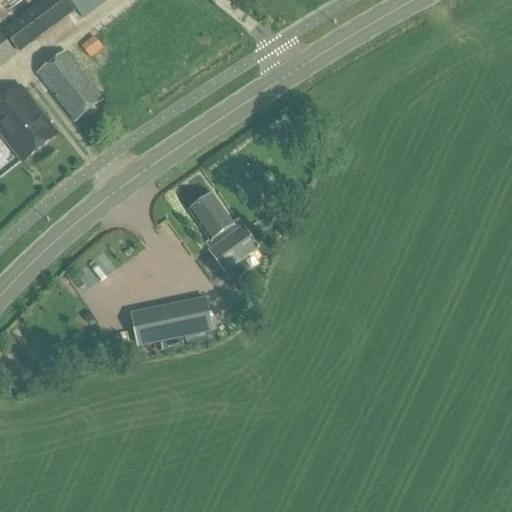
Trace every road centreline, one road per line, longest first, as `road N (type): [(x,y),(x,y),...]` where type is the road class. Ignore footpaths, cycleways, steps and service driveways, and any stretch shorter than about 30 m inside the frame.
road 1 (primary): [(0,295),(106,198),(301,68)]
road 2 (primary): [(301,68),(421,0)]
